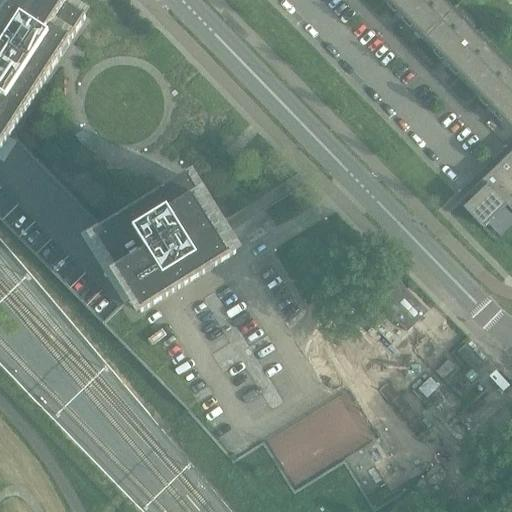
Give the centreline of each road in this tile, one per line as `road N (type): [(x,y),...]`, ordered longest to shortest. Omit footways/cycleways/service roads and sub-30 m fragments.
road 1 (tertiary): [(184,0),(511,336)]
road 2 (residential): [(298,0),(467,171)]
